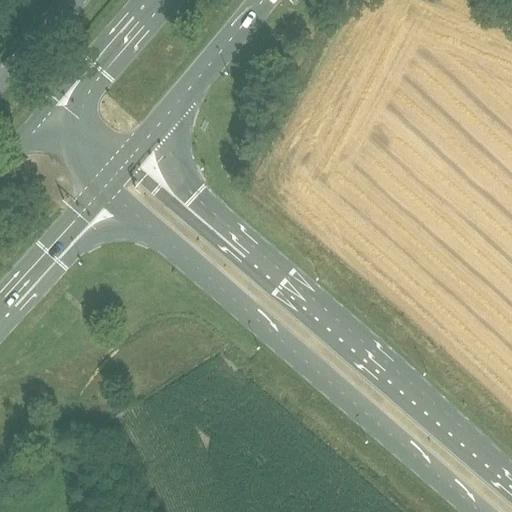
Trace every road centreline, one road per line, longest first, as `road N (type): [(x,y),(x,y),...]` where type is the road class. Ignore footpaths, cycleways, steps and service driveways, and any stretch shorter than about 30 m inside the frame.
road 1 (primary): [(511,488),(129,158)]
road 2 (primary): [(105,186),(476,511)]
road 3 (primary): [(129,158),(261,0)]
road 4 (primary): [(0,304),(105,186)]
road 5 (primary): [(148,0),(47,113)]
